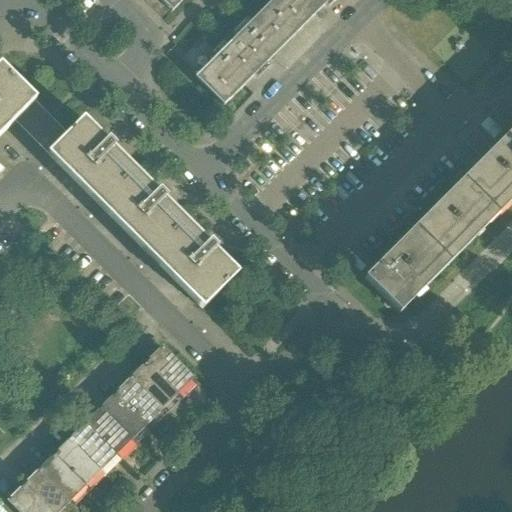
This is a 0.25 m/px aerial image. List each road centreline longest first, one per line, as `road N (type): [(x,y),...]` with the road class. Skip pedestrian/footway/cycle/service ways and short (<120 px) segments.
road 1 (residential): [(0,206),(25,181),(248,401)]
road 2 (residential): [(293,270),(446,112),(356,21)]
road 3 (residential): [(199,175),(356,21)]
road 4 (residential): [(248,401),(331,320),(293,270)]
road 5 (residential): [(137,511),(248,401)]
road 6 (residential): [(125,102),(20,0)]
road 7 (residential): [(125,102),(168,57),(111,0)]
road 8 (residential): [(293,270),(199,175)]
